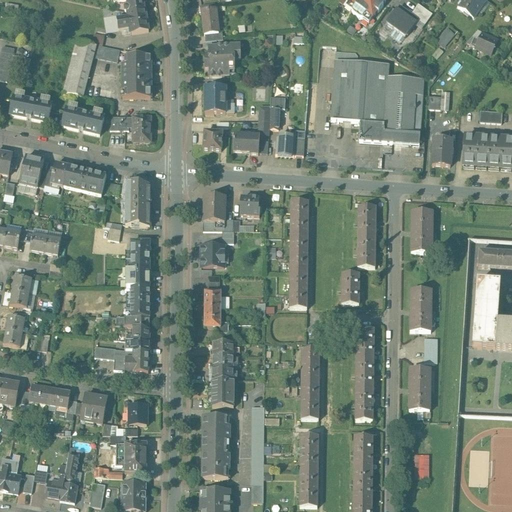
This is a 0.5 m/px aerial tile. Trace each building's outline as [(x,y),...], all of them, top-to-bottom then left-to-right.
[(126,0),(126,1),(127,7),(124,9),(125,13),(127,14),(145,11),(143,4),(145,3),(144,0),(126,0)] [(337,0),(332,0),(328,6),(334,11),(341,2),(337,0)] [(351,0),(349,3),(355,8),(351,13),(353,15),(355,17),(356,18),(358,19),(360,20),(363,21),(366,16),(372,21),(377,14),(378,14),(383,7),(387,0),(351,0)] [(487,2),(484,0),(463,0),(457,8),(473,20),(487,2)] [(347,7),(341,2),(334,11),(341,15),(347,7)] [(432,16),(418,6),(411,16),(418,21),(425,27),(432,16)] [(411,16),(400,8),(397,13),(396,12),(386,26),(405,40),(415,26),(415,25),(418,21),(411,16)] [(145,11),(127,14),(128,20),(118,21),(119,31),(130,29),(131,35),(148,33),(145,11)] [(216,12),(202,13),(205,36),(218,35),(216,12)] [(437,42),(444,48),(453,37),(446,32),(437,42)] [(477,33),(466,45),(475,48),(481,35),(477,33)] [(218,35),(205,36),(205,44),(216,42),(223,42),(222,34),(218,35)] [(105,37),(94,35),(92,46),(96,47),(102,48),(105,37)] [(497,42),(481,35),(475,48),(475,49),(491,56),(497,42)] [(92,46),(77,43),(63,94),(83,99),(93,58),(96,47),(92,46)] [(30,60),(14,57),(15,49),(2,47),(0,58),(0,76),(9,78),(11,68),(28,71),(30,60)] [(102,48),(96,47),(93,58),(118,63),(120,52),(102,48)] [(216,48),(216,49),(208,49),(208,57),(205,57),(205,71),(209,71),(209,78),(229,77),(229,71),(234,71),(234,57),(240,57),(240,47),(228,47),(228,48),(216,48)] [(439,49),(432,57),(436,61),(443,53),(439,49)] [(151,59),(123,59),(123,101),(151,101),(151,59)] [(389,67),(335,63),(331,123),(360,125),(384,127),(388,75),(389,67)] [(410,80),(394,79),(394,75),(388,75),(384,127),(384,134),(420,136),(424,81),(416,81),(416,76),(410,76),(410,80)] [(226,90),(205,89),(205,115),(226,115),(234,115),(234,106),(226,106),(226,90)] [(449,111),(449,93),(441,93),(441,97),(428,97),(428,111),(449,111)] [(52,108),(14,100),(11,117),(48,125),(52,108)] [(285,101),(271,101),(270,109),(270,110),(279,111),(280,111),(285,111),(285,101)] [(270,109),(260,109),(259,124),(269,124),(270,110),(270,109)] [(279,111),(270,110),(269,124),(269,131),(279,132),(280,111),(279,111)] [(104,119),(67,111),(63,128),(101,136),(104,119)] [(502,113),(480,112),(479,123),(501,125),(502,113)] [(130,119),(111,120),(111,128),(110,133),(129,133),(129,129),(130,129),(130,119)] [(151,120),(134,119),(133,144),(151,145),(151,120)] [(384,127),(360,125),(359,144),(383,145),(384,134),(384,127)] [(305,133),(295,133),(295,136),(294,158),(303,158),(303,159),(305,133)] [(212,134),(205,134),(204,146),(203,146),(203,152),(209,152),(221,153),(222,145),(225,145),(225,141),(222,141),(222,135),(218,135),(218,134),(212,134)] [(420,136),(384,134),(383,145),(419,148),(420,136)] [(250,137),(234,136),(234,142),(233,144),(234,144),(233,154),(250,155),(250,156),(258,157),(258,156),(259,145),(259,138),(255,138),(255,135),(250,135),(250,137)] [(286,135),(286,137),(279,137),(279,140),(276,140),(275,157),(294,158),(295,136),(286,135)] [(487,168),(489,140),(464,138),(462,166),(487,168)] [(511,141),(489,140),(487,168),(511,169),(511,141)] [(452,142),(434,141),(432,167),(450,168),(451,158),(452,158),(452,152),(451,152),(452,142)] [(268,144),(262,143),(262,146),(259,145),(258,156),(268,156),(268,144)] [(13,158),(0,155),(0,176),(9,178),(10,170),(13,158)] [(19,159),(13,158),(10,170),(16,171),(19,159)] [(44,163),(26,159),(19,186),(38,190),(38,189),(42,171),(44,163)] [(68,169),(55,166),(52,178),(50,186),(51,187),(63,190),(63,189),(68,169)] [(106,178),(68,169),(63,189),(101,198),(106,178)] [(48,172),(42,171),(38,189),(44,191),(45,188),(47,177),(48,172)] [(151,189),(128,184),(125,203),(125,206),(151,207),(151,189)] [(15,186),(7,185),(5,196),(13,198),(15,186)] [(120,187),(109,185),(108,196),(119,198),(120,187)] [(217,199),(204,198),(204,212),(203,224),(225,225),(225,222),(225,215),(226,210),(225,210),(225,199),(217,199)] [(258,199),(252,199),(250,200),(250,201),(241,200),(240,218),(259,219),(260,209),(259,209),(259,201),(259,200),(258,200),(258,199)] [(290,240),(308,240),(308,205),(291,205),(290,240)] [(151,207),(125,206),(126,227),(140,228),(140,230),(150,230),(151,207)] [(358,240),(375,240),(376,209),(358,209),(358,240)] [(432,214),(412,214),(411,214),(412,214),(412,222),(411,222),(411,247),(411,255),(432,256),(432,214)] [(233,222),(225,222),(225,225),(224,233),(233,233),(233,222)] [(225,225),(203,224),(203,233),(224,233),(225,225)] [(121,232),(110,230),(108,242),(119,244),(121,232)] [(27,232),(21,231),(20,235),(19,243),(25,244),(27,232)] [(20,235),(6,232),(3,249),(17,251),(19,243),(20,235)] [(33,233),(27,232),(25,244),(31,245),(33,237),(33,233)] [(47,239),(33,237),(31,245),(30,254),(44,256),(47,239)] [(61,242),(47,239),(44,256),(58,258),(61,242)] [(308,240),(290,240),(290,276),(307,276),(308,240)] [(375,240),(358,240),(357,271),(375,271),(375,240)] [(150,243),(131,243),(131,272),(149,272),(150,243)] [(224,248),(201,248),(201,269),(224,270),(224,248)] [(511,255),(479,253),(478,269),(511,271),(511,255)] [(63,268),(51,266),(50,272),(62,274),(63,268)] [(149,272),(131,272),(127,272),(127,289),(131,289),(149,289),(149,272)] [(307,276),(290,276),(289,312),(307,312),(307,276)] [(359,277),(342,276),(341,307),(359,307),(359,277)] [(32,282),(15,279),(12,293),(29,296),(32,282)] [(500,284),(477,283),(473,349),(495,350),(497,324),(500,284)] [(149,289),(131,289),(131,304),(128,304),(128,309),(131,309),(131,319),(134,319),(149,319),(149,289)] [(431,293),(410,292),(410,293),(411,293),(411,301),(410,301),(410,326),(410,334),(430,334),(431,293)] [(29,296),(12,293),(10,307),(19,309),(27,310),(29,296)] [(221,294),(205,293),(204,312),(220,312),(221,294)] [(220,312),(204,312),(204,330),(218,330),(220,330),(220,324),(220,312)] [(25,321),(8,318),(6,333),(22,336),(25,321)] [(149,319),(134,319),(134,324),(134,328),(149,332),(149,319)] [(228,325),(220,324),(220,330),(218,330),(218,335),(228,335),(228,325)] [(511,325),(497,324),(495,350),(511,351),(511,325)] [(134,328),(133,328),(133,334),(126,334),(126,343),(149,343),(149,332),(134,328)] [(356,362),(374,362),(374,332),(356,331),(356,362)] [(22,336),(6,333),(3,347),(20,350),(22,336)] [(437,341),(424,341),(425,341),(424,364),(424,365),(437,365),(436,365),(437,342),(437,341)] [(148,367),(125,363),(126,354),(126,343),(121,343),(121,346),(120,353),(115,353),(115,352),(114,352),(114,363),(118,363),(117,373),(125,373),(125,375),(148,375),(148,367)] [(149,343),(126,343),(126,354),(149,354),(149,343)] [(233,346),(213,346),(213,358),(233,359),(233,346)] [(114,352),(95,349),(95,360),(114,363),(114,352)] [(301,387),(319,387),(319,351),(302,351),(301,387)] [(149,354),(126,354),(125,363),(148,367),(149,354)] [(233,359),(213,358),(213,371),(233,371),(233,368),(237,368),(237,362),(233,362),(233,359)] [(356,393),(373,393),(374,362),(356,362),(356,393)] [(233,371),(213,371),(212,383),(233,383),(233,380),(237,380),(237,375),(233,375),(233,371)] [(430,371),(409,371),(409,372),(410,372),(410,380),(409,380),(409,404),(409,405),(409,412),(409,413),(429,413),(430,371)] [(20,385),(1,382),(0,386),(0,406),(15,409),(20,385)] [(233,383),(212,383),(212,409),(233,409),(234,383),(233,383)] [(50,391),(32,387),(31,396),(29,405),(30,405),(47,408),(50,391)] [(319,387),(301,387),(301,422),(318,423),(319,387)] [(71,394),(50,391),(47,408),(57,410),(68,411),(69,403),(71,394)] [(373,393),(356,393),(355,423),(373,423),(373,393)] [(31,396),(23,395),(21,406),(29,407),(30,405),(29,405),(31,396)] [(107,401),(85,397),(83,406),(81,417),(80,423),(102,427),(107,401)] [(68,411),(57,410),(56,416),(66,418),(65,422),(72,423),(73,415),(75,415),(77,404),(69,403),(68,411)] [(83,406),(77,404),(75,415),(81,417),(83,406)] [(29,407),(21,406),(19,416),(28,417),(29,407)] [(147,408),(129,407),(129,428),(146,428),(147,408)] [(263,447),(264,409),(253,409),(252,446),(263,447)] [(229,419),(203,419),(203,443),(229,443),(229,419)] [(17,425),(4,422),(1,435),(14,439),(17,425)] [(112,427),(105,426),(102,438),(110,438),(112,427)] [(118,428),(112,427),(110,438),(122,438),(122,431),(118,431),(118,428)] [(122,438),(110,438),(110,447),(114,447),(116,447),(125,447),(125,445),(126,438),(122,438)] [(300,474),(317,474),(318,458),(318,455),(318,439),(300,438),(300,474)] [(354,472),(372,472),(372,458),(372,455),(372,440),(354,439),(354,472)] [(229,443),(203,443),(203,457),(229,457),(229,443)] [(125,445),(125,447),(116,447),(116,468),(125,468),(125,474),(146,475),(146,446),(125,445)] [(79,457),(69,456),(67,467),(66,473),(64,482),(69,482),(73,483),(75,473),(76,473),(79,457)] [(414,480),(429,480),(429,456),(415,456),(414,480)] [(229,457),(203,457),(203,481),(228,481),(229,457)] [(9,463),(8,469),(7,477),(11,477),(12,472),(15,473),(17,460),(13,460),(12,464),(9,463)] [(10,462),(3,461),(1,468),(8,469),(9,463),(10,462)] [(272,481),(272,466),(264,466),(264,481),(272,481)] [(108,471),(95,470),(95,479),(95,480),(108,480),(108,477),(108,471)] [(47,474),(36,472),(34,483),(46,485),(47,474)] [(58,486),(49,484),(48,484),(48,485),(46,499),(45,499),(45,500),(46,501),(46,500),(60,503),(60,504),(64,482),(66,473),(59,472),(57,480),(59,481),(58,486)] [(372,472),(354,472),(353,505),(371,505),(372,491),(372,488),(372,472)] [(317,474),(300,474),(299,510),(317,510),(317,494),(317,490),(317,474)] [(33,495),(34,476),(25,476),(24,494),(33,495)] [(11,477),(7,477),(4,494),(17,496),(18,496),(18,495),(21,480),(21,479),(20,479),(11,477)] [(77,489),(68,487),(69,482),(64,482),(60,504),(61,504),(61,503),(74,506),(75,506),(75,505),(77,490),(78,489),(77,488),(77,489)] [(105,487),(94,485),(90,508),(101,510),(105,487)] [(264,486),(252,485),(252,504),(263,504),(264,486)] [(145,511),(146,487),(122,487),(121,511),(145,511)] [(232,511),(233,491),(203,491),(202,511),(232,511)]
